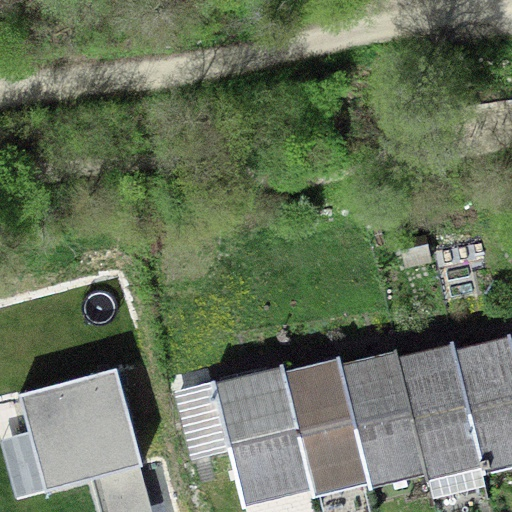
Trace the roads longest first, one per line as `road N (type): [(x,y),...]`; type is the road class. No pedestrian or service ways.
road 1 (unclassified): [(383,17),(0,92)]
road 2 (track): [(383,17),(505,0)]
